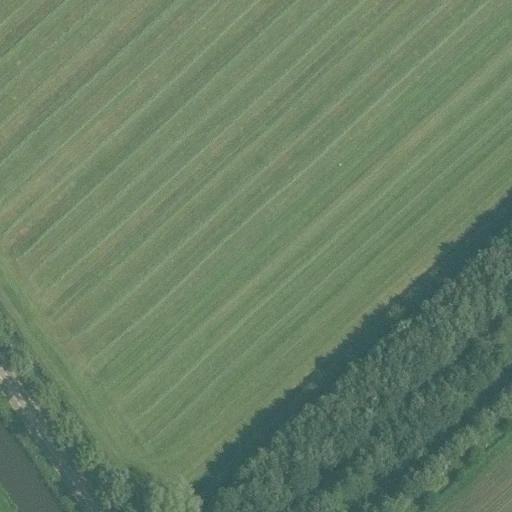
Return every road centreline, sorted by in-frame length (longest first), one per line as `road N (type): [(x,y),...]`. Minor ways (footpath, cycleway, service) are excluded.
road 1 (track): [(221,0),(0,201)]
road 2 (tertiary): [(93,511),(0,374)]
